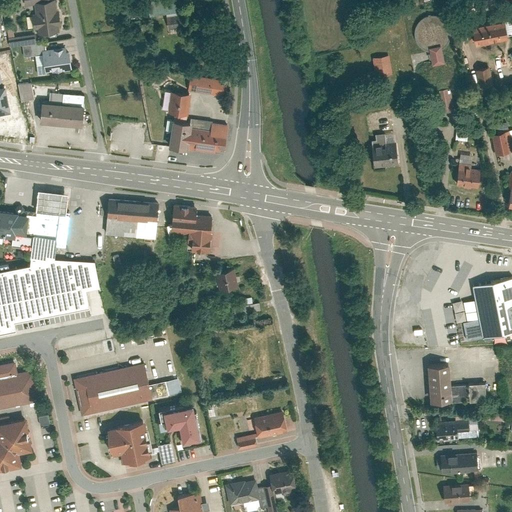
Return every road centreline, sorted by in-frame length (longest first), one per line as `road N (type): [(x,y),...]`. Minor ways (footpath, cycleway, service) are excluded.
road 1 (tertiary): [(394,219),(381,337),(409,511)]
road 2 (residential): [(309,439),(251,195)]
road 3 (residential): [(45,337),(74,474),(101,488),(135,483)]
road 4 (tertiary): [(251,195),(249,85),(235,0)]
road 5 (residential): [(135,483),(309,439)]
road 6 (residential): [(71,0),(99,172)]
road 7 (secondary): [(251,195),(99,172)]
road 8 (secondary): [(394,219),(251,195)]
